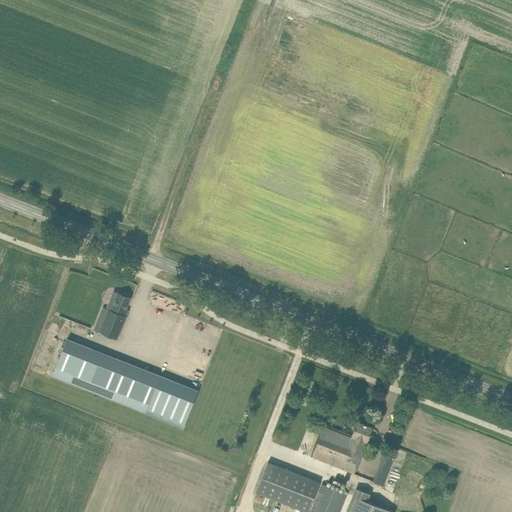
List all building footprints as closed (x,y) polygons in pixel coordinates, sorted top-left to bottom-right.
[(109,310),(100,332),(117,338),(128,310),(126,309),(130,297),(114,291),(107,309),(109,310)] [(149,405),(161,375),(104,353),(104,354),(66,339),(55,367),(149,405)] [(357,422),(351,437),(323,426),(311,457),(354,474),(358,463),(358,464),(367,442),(373,428),(357,422)] [(268,462),(256,491),(307,511),(339,511),(347,494),(268,462)] [(383,485),(387,475),(378,472),(374,481),(383,485)] [(367,501),(352,495),(345,511),(394,511),(395,511),(367,501)]
